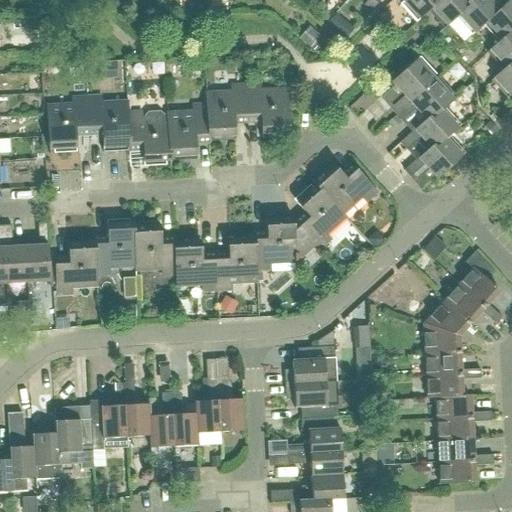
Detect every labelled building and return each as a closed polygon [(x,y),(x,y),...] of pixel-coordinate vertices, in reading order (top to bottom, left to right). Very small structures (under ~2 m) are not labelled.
[(381,0),(368,0),(364,5),(371,12),(381,0)] [(405,0),(400,5),(416,23),(420,20),(420,19),(441,0),(405,0)] [(447,26),(459,16),(471,5),(468,2),(470,0),(469,0),(468,1),(467,0),(441,0),(420,19),(420,20),(432,9),(447,26)] [(471,5),(459,16),(447,26),(448,27),(459,16),(475,33),(510,1),(510,0),(498,11),(488,0),(470,0),(468,2),(471,5)] [(490,50),(490,51),(511,30),(511,2),(510,1),(475,33),(475,34),(487,23),(502,40),(490,50)] [(344,22),(335,32),(344,40),(353,30),(344,22)] [(309,27),(299,37),(298,38),(314,52),(324,41),(309,27)] [(494,78),(494,79),(506,68),(511,62),(511,30),(490,51),(506,68),(494,78)] [(396,116),(439,78),(438,77),(435,81),(416,60),(392,82),(405,96),(390,110),(396,116)] [(511,62),(506,68),(494,79),(510,96),(511,95),(511,62)] [(426,120),(415,130),(415,131),(427,120),(430,123),(453,101),(435,81),(439,78),(396,116),(402,122),(417,109),(426,120)] [(246,86),(248,118),(261,117),(262,135),(288,133),(288,138),(289,138),(286,90),(261,92),(260,85),(246,86)] [(234,118),(248,118),(246,86),(231,87),(232,93),(206,95),(209,138),(235,136),(234,118)] [(209,138),(206,95),(206,106),(192,107),(193,113),(167,115),(170,157),(170,166),(171,166),(170,157),(196,156),(195,138),(209,138)] [(101,98),(87,99),(88,130),(102,130),(103,153),(127,152),(127,146),(129,146),(127,103),(102,104),(101,98)] [(88,130),(87,99),(72,99),(72,106),(47,107),(49,155),(50,155),(50,150),(76,149),(75,131),(88,130)] [(431,148),(434,151),(457,129),(442,112),(454,102),(453,101),(430,123),(427,120),(415,131),(415,130),(400,144),(406,150),(421,137),(430,148),(419,158),(419,159),(431,148)] [(170,166),(170,157),(167,115),(167,119),(164,119),(164,115),(160,112),(148,112),(145,116),(145,120),(142,120),(142,113),(128,114),(127,103),(129,146),(143,145),(144,163),(169,161),(170,166)] [(419,158),(404,172),(410,178),(425,165),(438,179),(462,158),(446,140),(458,129),(457,129),(434,151),(431,148),(419,159),(419,158)] [(310,180),(345,218),(343,215),(361,198),(365,203),(376,193),(355,170),(345,179),(333,166),(314,183),(311,179),(310,180)] [(81,178),(65,178),(66,194),(81,193),(81,178)] [(293,232),(299,227),(315,245),(320,250),(330,240),(326,235),(345,218),(310,180),(316,187),(297,204),(309,217),(294,231),(293,220),(293,232)] [(95,244),(97,287),(97,297),(98,297),(97,276),(111,275),(110,269),(135,268),(135,272),(136,272),(133,219),(133,224),(107,226),(108,243),(95,244)] [(134,219),(133,219),(136,272),(161,270),(161,276),(175,276),(176,287),(177,287),(174,244),(161,245),(160,227),(134,228),(134,219)] [(320,250),(315,245),(299,227),(293,232),(293,220),(267,221),(268,239),(254,240),(256,282),(257,282),(256,271),(270,270),(270,264),(295,263),(315,245),(319,250),(320,250)] [(39,247),(26,247),(28,283),(50,282),(47,224),(38,225),(39,247)] [(3,227),(6,284),(28,283),(26,247),(13,248),(11,226),(3,227)] [(229,259),(215,259),(217,291),(231,290),(231,284),(256,282),(254,240),(228,241),(229,259)] [(202,292),(217,291),(215,259),(202,260),(201,242),(174,244),(177,287),(202,286),(202,292)] [(97,297),(97,287),(95,244),(68,246),(69,263),(55,264),(57,296),(72,295),(71,289),(96,287),(97,297)] [(489,319),(495,312),(487,305),(499,292),(473,269),(459,286),(484,309),(481,312),(489,319)] [(484,309),(459,286),(444,302),(470,325),(481,312),(484,309)] [(423,325),(458,337),(470,325),(444,302),(423,325)] [(496,326),(499,322),(502,319),(495,312),(489,319),(496,326)] [(458,337),(423,325),(425,356),(459,354),(458,337)] [(285,385),(336,383),(333,331),(317,342),(317,348),(297,349),(297,350),(302,349),(302,360),(292,361),(293,376),(284,376),(285,385)] [(459,354),(425,356),(426,378),(461,376),(461,380),(471,380),(470,371),(460,371),(459,354)] [(481,379),(480,375),(480,370),(470,371),(471,380),(481,379)] [(461,376),(426,378),(427,400),(435,399),(462,397),(461,380),(461,376)] [(197,435),(220,433),(217,379),(199,381),(200,402),(195,402),(198,447),(197,435)] [(224,379),(217,379),(220,433),(244,432),(242,400),(228,401),(227,382),(224,379)] [(305,409),(306,420),(334,418),(338,417),(336,383),(285,385),(285,395),(294,394),(295,409),(305,409)] [(151,449),(149,417),(148,405),(134,406),(133,387),(130,384),(124,385),(127,438),(149,437),(150,449),(151,449)] [(101,418),(90,419),(92,446),(103,446),(104,450),(128,448),(127,438),(124,385),(124,394),(115,394),(116,407),(101,408),(101,418)] [(148,405),(149,417),(151,449),(174,448),(171,394),(164,394),(162,397),(163,416),(150,417),(149,405),(148,405)] [(172,394),(171,394),(174,448),(198,447),(195,402),(194,402),(195,414),(181,415),(181,407),(172,407),(172,394)] [(435,399),(436,420),(471,418),(471,423),(481,422),(481,413),(470,414),(470,396),(462,397),(435,399)] [(91,447),(92,446),(90,419),(79,419),(79,408),(55,409),(55,414),(58,466),(80,465),(80,469),(92,468),(91,447)] [(58,466),(55,414),(55,409),(54,409),(55,426),(32,427),(33,447),(35,479),(36,479),(35,467),(58,466)] [(491,422),(491,417),(491,413),(481,413),(481,422),(491,422)] [(334,418),(306,420),(306,431),(308,431),(308,445),(289,446),(287,449),(287,456),(341,453),(340,429),(334,429),(334,418)] [(471,418),(436,420),(437,442),(472,440),(471,423),(471,418)] [(0,493),(13,493),(10,440),(9,440),(10,452),(1,452),(2,461),(0,460),(0,493)] [(19,440),(10,440),(13,493),(27,492),(26,480),(35,479),(33,447),(19,448),(19,440)] [(472,440),(437,442),(439,463),(473,461),(473,466),(483,466),(483,456),(473,457),(472,440)] [(309,464),(310,478),(343,476),(341,453),(287,456),(287,462),(290,465),(309,464)] [(493,465),(493,460),(493,456),(483,456),(483,466),(493,465)] [(473,461),(439,463),(440,485),(474,484),(473,466),(473,461)] [(200,483),(199,469),(175,470),(176,484),(200,483)] [(289,496),(290,502),(344,499),(343,476),(310,478),(311,492),(292,493),(289,496)] [(331,511),(331,501),(344,500),(344,499),(290,502),(290,511),(299,511),(298,511),(331,511)]
